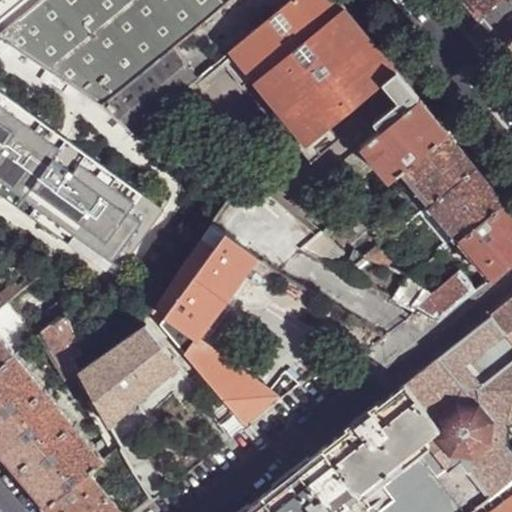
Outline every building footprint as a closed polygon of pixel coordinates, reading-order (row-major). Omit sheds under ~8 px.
[(0,0),(0,260),(46,260),(62,304),(67,316),(83,357),(150,311),(151,312),(156,305),(212,226),(230,200),(227,198),(228,196),(207,184),(189,174),(188,175),(132,134),(98,110),(0,38),(0,36),(42,0),(0,0)] [(42,0),(0,36),(0,38),(98,110),(173,48),(230,0),(42,0)] [(337,1),(336,0),(293,0),(231,52),(253,78),(256,82),(344,9),(337,1)] [(467,0),(482,17),(501,0),(467,0)] [(358,25),(344,9),(256,82),(298,133),(307,143),(329,125),(383,80),(395,70),(358,25)] [(173,48),(98,110),(132,134),(199,79),(173,48)] [(199,79),(132,134),(188,175),(189,174),(207,184),(213,174),(152,133),(219,77),(211,69),(199,79)] [(405,82),(395,70),(383,80),(399,101),(375,121),(383,130),(420,100),(405,82)] [(431,113),(420,100),(383,130),(362,147),(369,156),(389,180),(400,171),(404,168),(447,133),(431,113)] [(339,138),(329,125),(307,143),(300,148),(311,161),(339,138)] [(300,148),(307,143),(298,133),(292,138),(300,148)] [(459,148),(447,133),(404,168),(415,182),(420,188),(432,202),(476,168),(459,148)] [(369,156),(362,147),(355,153),(360,159),(369,156)] [(360,159),(355,153),(345,161),(350,166),(360,159)] [(360,159),(350,166),(352,170),(369,156),(360,159)] [(415,182),(404,168),(400,171),(408,180),(411,185),(415,182)] [(454,243),(457,241),(505,202),(489,183),(476,168),(432,202),(428,206),(431,208),(428,211),(431,215),(435,213),(453,235),(449,237),(454,243)] [(321,235),(263,179),(235,202),(254,211),(272,222),(300,249),(302,250),(321,235)] [(428,206),(432,202),(420,188),(417,191),(411,185),(408,187),(407,188),(424,209),(428,206)] [(511,210),(505,202),(457,241),(483,271),(489,280),(511,261),(511,210)] [(453,235),(435,213),(431,215),(449,237),(453,235)] [(224,234),(212,226),(156,305),(167,313),(224,234)] [(330,243),(323,233),(321,235),(302,250),(313,257),(330,243)] [(258,256),(224,234),(167,313),(170,315),(200,337),(247,272),(258,256)] [(440,254),(444,252),(445,251),(441,245),(436,249),(440,254)] [(371,252),(360,261),(382,270),(387,265),(371,252)] [(275,268),(258,256),(247,272),(265,283),(272,273),(275,268)] [(287,275),(275,268),(272,273),(284,281),(287,275)] [(486,283),(489,280),(483,271),(479,274),(486,283)] [(436,322),(474,292),(467,282),(461,274),(431,297),(432,298),(416,311),(418,312),(417,313),(436,322)] [(314,293),(287,275),(284,281),(275,295),(282,300),(280,303),(299,316),(314,293)] [(474,292),(481,286),(474,277),(467,282),(474,292)] [(422,292),(406,282),(391,298),(409,307),(422,292)] [(1,298),(7,306),(24,293),(17,285),(1,298)] [(299,316),(362,357),(384,339),(314,293),(299,316)] [(511,300),(491,317),(511,341),(511,300)] [(41,321),(49,331),(67,316),(62,304),(41,321)] [(170,315),(162,325),(188,354),(200,337),(170,315)] [(49,331),(44,335),(62,367),(75,362),(83,357),(67,316),(49,331)] [(452,347),(438,359),(461,388),(479,389),(511,362),(511,341),(491,317),(481,325),(452,347)] [(146,325),(81,372),(93,392),(95,397),(112,426),(124,415),(181,365),(146,325)] [(0,369),(18,356),(0,334),(0,369)] [(44,335),(40,338),(61,376),(66,373),(62,367),(44,335)] [(200,337),(188,354),(246,421),(278,394),(200,337)] [(0,451),(3,455),(61,408),(57,403),(18,356),(0,369),(0,451)] [(461,388),(438,359),(407,383),(431,414),(425,441),(415,449),(421,458),(440,482),(450,474),(469,475),(489,502),(511,484),(511,453),(505,445),(507,426),(511,422),(511,362),(479,389),(461,388)] [(81,372),(75,362),(62,367),(66,373),(80,399),(93,392),(81,372)] [(407,383),(400,389),(421,415),(418,438),(393,457),(397,463),(415,449),(425,441),(431,414),(407,383)] [(339,436),(324,448),(359,493),(397,463),(393,457),(418,438),(421,415),(400,389),(393,394),(369,413),(339,436)] [(37,497),(47,508),(90,474),(105,461),(95,448),(65,413),(61,408),(3,455),(16,471),(37,497)] [(152,499),(153,500),(166,490),(124,415),(112,426),(123,446),(122,447),(152,499)] [(95,448),(105,461),(113,454),(103,441),(95,448)] [(374,511),(359,493),(324,448),(300,467),(258,501),(243,511),(374,511)] [(415,449),(397,463),(423,495),(440,482),(421,458),(415,449)] [(477,511),(489,502),(469,475),(450,474),(440,482),(423,495),(397,463),(359,493),(374,511),(477,511)] [(121,511),(90,474),(47,508),(50,511),(121,511)] [(511,511),(511,498),(495,511),(511,511)]
